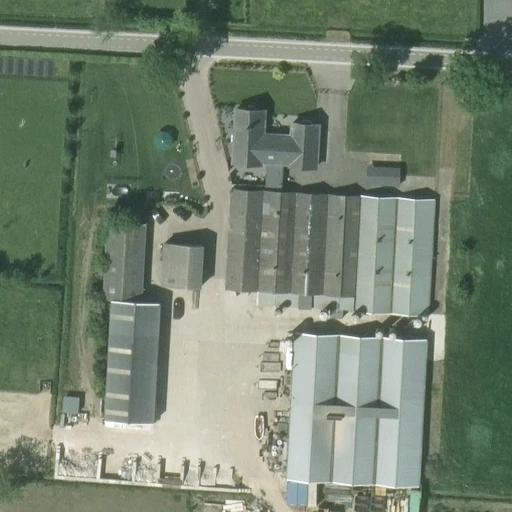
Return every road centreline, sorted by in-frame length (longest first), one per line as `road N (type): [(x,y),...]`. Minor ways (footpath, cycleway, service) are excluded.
road 1 (tertiary): [(511,69),(0,41)]
road 2 (unknown): [(196,52),(216,219),(208,312)]
